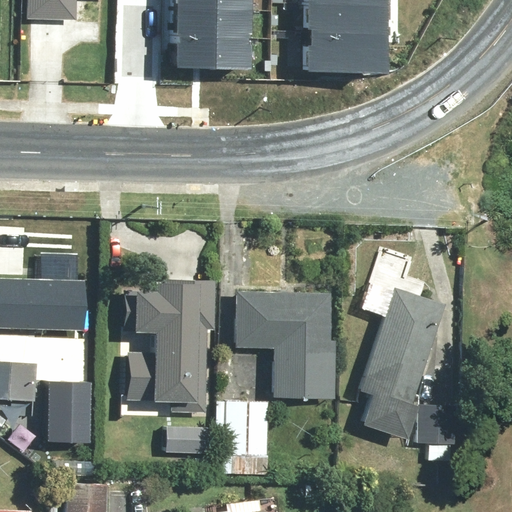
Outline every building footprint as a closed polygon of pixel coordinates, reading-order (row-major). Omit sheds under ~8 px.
[(71,23),(72,0),(25,0),(24,21),(71,23)] [(178,0),(174,66),(248,70),(252,0),(178,0)] [(311,0),(312,71),(387,71),(385,0),(311,0)] [(39,335),(39,329),(78,330),(80,278),(0,275),(0,327),(20,328),(20,334),(39,335)] [(123,397),(146,398),(146,402),(168,402),(167,413),(187,413),(187,418),(207,419),(210,280),(189,280),(189,283),(149,282),(148,290),(129,290),(128,334),(147,334),(147,351),(125,351),(123,397)] [(366,396),(357,423),(398,437),(440,306),(388,289),(355,393),(366,396)] [(229,345),(270,346),(268,397),(330,399),(333,341),(327,340),(329,294),(232,290),(229,345)] [(0,361),(0,399),(28,401),(30,363),(0,361)] [(265,399),(213,397),(211,472),(263,474),(265,399)] [(413,444),(426,444),(426,459),(453,459),(453,444),(453,403),(414,403),(413,444)] [(335,453),(304,453),(304,479),(335,480),(335,453)] [(62,483),(61,511),(104,511),(105,483),(62,483)] [(30,511),(31,511),(13,511),(13,494),(0,493),(0,511),(30,511)]
